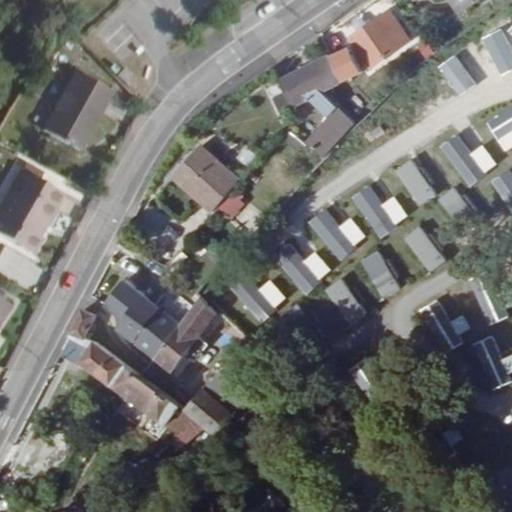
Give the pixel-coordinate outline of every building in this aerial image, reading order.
[(453,0),(464,16),(490,0),(453,0)] [(357,40),(375,69),(414,42),(395,14),(357,40)] [(354,48),(334,58),(342,74),(330,90),(371,112),(379,104),(350,80),(368,72),(356,47),(354,48)] [(316,98),(318,102),(340,121),(316,149),(331,157),(371,112),(330,90),(342,74),(334,58),(307,72),(316,98)] [(292,80),(285,64),(279,67),(296,111),(316,98),(307,72),(292,80)] [(109,72),(114,78),(120,73),(115,66),(109,72)] [(107,88),(71,68),(39,126),(76,146),(107,88)] [(127,74),(120,81),(129,91),(137,85),(127,74)] [(467,187),(486,174),(455,131),(437,144),(467,187)] [(203,150),(176,179),(214,213),(241,183),(203,150)] [(408,158),(392,170),(418,205),(435,193),(408,158)] [(511,168),(472,186),(482,208),(503,198),(511,218),(511,168)] [(61,193),(21,169),(0,203),(0,230),(30,249),(38,237),(34,235),(61,193)] [(378,237),(397,224),(368,183),(350,195),(378,237)] [(439,200),(453,209),(462,196),(447,187),(439,200)] [(305,221),(339,260),(356,245),(322,206),(305,221)] [(428,271),(444,259),(416,225),(401,237),(428,271)] [(270,257),(304,293),(320,278),(287,242),(270,257)] [(376,249),(358,258),(379,297),(397,287),(376,249)] [(260,323),(276,308),(241,270),(225,285),(260,323)] [(481,323),(503,318),(493,272),(470,277),(481,323)] [(339,276),(322,288),(346,324),(364,313),(339,276)] [(160,356),(185,325),(130,281),(111,305),(113,306),(128,318),(122,326),(129,331),(125,338),(144,351),(147,346),(160,356)] [(0,315),(9,301),(0,295),(0,315)] [(435,354),(463,340),(440,296),(413,309),(435,354)] [(185,325),(160,356),(163,358),(160,363),(180,377),(182,373),(209,393),(234,362),(235,361),(203,340),(221,315),(206,298),(185,325)] [(76,359),(116,388),(131,365),(106,348),(89,339),(99,317),(80,307),(67,336),(86,345),(76,359)] [(221,326),(244,350),(254,339),(230,313),(221,326)] [(507,373),(511,370),(511,351),(500,356),(490,333),(470,342),(490,389),(510,380),(507,373)] [(360,385),(371,373),(356,360),(345,372),(360,385)] [(131,365),(116,388),(166,423),(181,403),(144,376),(131,365)] [(209,393),(194,412),(225,436),(230,431),(225,421),(233,411),(209,393)] [(506,511),(511,506),(511,482),(495,493),(506,511)]
